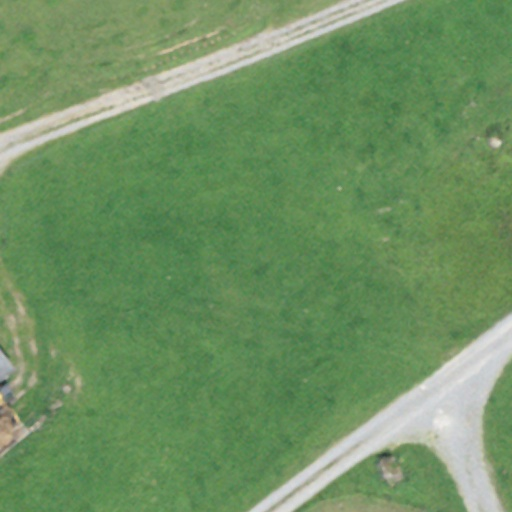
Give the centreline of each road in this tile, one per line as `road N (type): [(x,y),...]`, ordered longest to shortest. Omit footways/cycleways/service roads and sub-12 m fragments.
road 1 (track): [(0,158),(373,0)]
road 2 (track): [(511,338),(273,511)]
road 3 (track): [(482,511),(447,388)]
